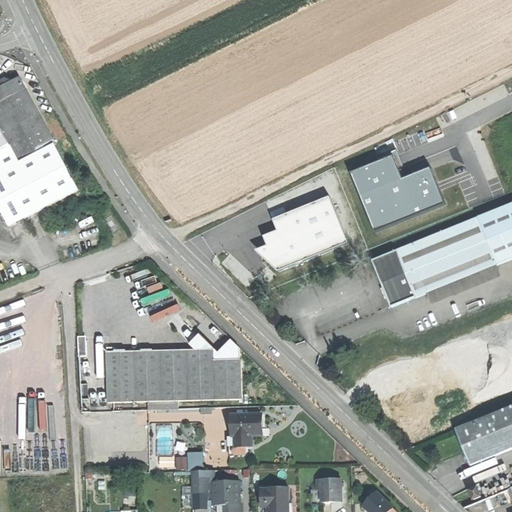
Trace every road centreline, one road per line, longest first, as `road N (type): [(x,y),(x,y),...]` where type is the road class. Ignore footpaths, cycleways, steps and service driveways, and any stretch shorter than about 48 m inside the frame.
road 1 (residential): [(442,511),(158,236)]
road 2 (track): [(511,75),(158,236)]
road 3 (unknown): [(292,366),(511,279)]
road 4 (residential): [(158,236),(105,160),(38,35)]
road 5 (unclassified): [(76,412),(67,272)]
